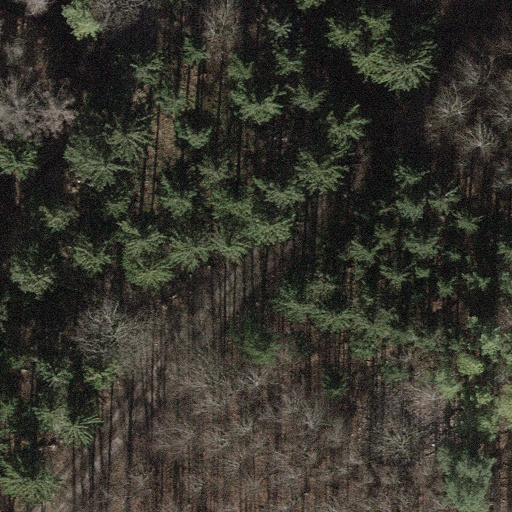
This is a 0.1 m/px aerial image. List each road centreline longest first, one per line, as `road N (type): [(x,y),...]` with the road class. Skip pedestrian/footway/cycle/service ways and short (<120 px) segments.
road 1 (track): [(511,5),(321,192),(53,511)]
road 2 (track): [(0,213),(133,0)]
